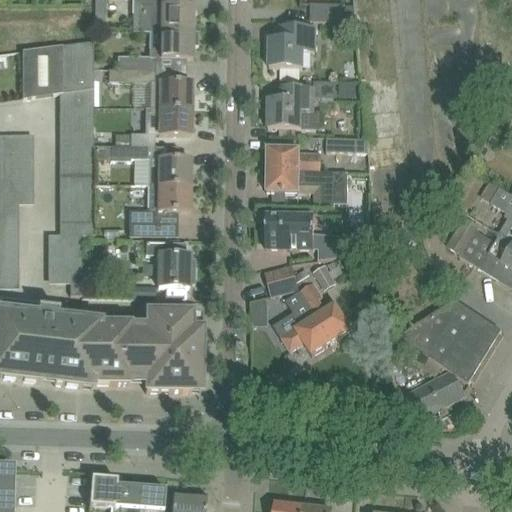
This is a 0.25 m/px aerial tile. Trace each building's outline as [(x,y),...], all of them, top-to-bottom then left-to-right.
[(132,0),(133,19),(139,19),(139,35),(161,35),(193,36),(193,35),(193,9),(169,9),(168,0),(132,0)] [(352,25),(352,9),(344,8),(344,7),(311,7),(310,24),(332,24),(352,25)] [(95,19),(94,33),(104,33),(105,20),(95,19)] [(315,55),(316,29),(276,28),(276,30),(282,30),(282,42),(270,42),(270,71),(303,71),(303,55),(315,55)] [(118,60),(117,73),(156,74),(156,61),(185,62),(192,62),(193,50),(197,50),(197,35),(193,35),(193,36),(161,35),(160,51),(149,51),(149,60),(118,60)] [(93,45),(62,50),(23,55),(23,102),(62,97),(81,94),(81,96),(93,94),(93,85),(93,73),(93,45)] [(192,112),(192,86),(156,85),(156,74),(117,73),(108,73),(108,85),(150,86),(150,112),(159,112),(192,112)] [(269,102),(268,131),(280,132),(290,132),(296,132),(301,132),(313,132),(322,132),(323,114),(315,114),(316,90),(314,90),(304,90),(303,90),(294,90),(281,89),(281,90),(281,103),(273,102),(269,102)] [(81,96),(81,108),(93,108),(93,94),(81,96)] [(81,96),(62,97),(60,239),(70,239),(82,239),(82,227),(82,215),(81,203),(82,191),(81,179),(81,167),(81,155),(81,143),(81,131),(81,120),(81,108),(81,96)] [(93,120),(93,108),(81,108),(81,120),(93,120)] [(130,138),(130,150),(154,150),(154,138),(159,138),(171,139),(191,139),(192,112),(159,112),(150,112),(145,112),(145,138),(130,138)] [(81,120),(81,131),(93,132),(93,120),(81,120)] [(93,132),(81,131),(81,143),(93,143),(93,132)] [(115,137),(115,150),(130,150),(130,138),(115,137)] [(11,139),(0,139),(0,150),(11,151),(11,139)] [(32,139),(11,139),(12,208),(18,208),(33,208),(32,139)] [(328,141),(327,154),(368,155),(367,142),(328,141)] [(81,143),(81,155),(93,155),(93,150),(93,143),(81,143)] [(0,162),(11,162),(11,151),(0,150),(0,162)] [(93,150),(93,155),(93,164),(110,164),(110,165),(130,165),(130,163),(134,163),(149,162),(148,189),(190,189),(191,163),(179,163),(178,163),(171,163),(154,162),(154,150),(130,150),(115,150),(93,150)] [(320,174),(321,157),(300,157),(300,152),(268,151),(268,173),(320,174)] [(93,164),(93,155),(81,155),(81,167),(93,167),(93,164)] [(0,162),(0,173),(11,173),(11,162),(0,162)] [(81,167),(81,179),(93,179),(93,167),(81,167)] [(0,184),(11,185),(11,173),(0,173),(0,184)] [(268,173),(267,195),(299,195),(299,191),(320,191),(320,206),(347,207),(348,186),(348,174),(320,174),(268,173)] [(94,191),(93,179),(81,179),(82,191),(94,191)] [(0,184),(0,196),(11,196),(11,185),(0,184)] [(490,184),(481,199),(491,205),(491,206),(507,216),(505,219),(508,221),(499,236),(500,236),(511,243),(511,198),(490,184)] [(129,215),(129,239),(129,242),(153,242),(165,242),(165,215),(177,215),(190,216),(190,189),(148,189),(148,215),(129,215)] [(82,191),(81,203),(94,203),(94,191),(82,191)] [(0,208),(12,208),(11,196),(0,196),(0,208)] [(94,215),(94,203),(81,203),(82,215),(94,215)] [(0,292),(19,291),(18,208),(12,208),(0,208),(0,292)] [(82,215),(82,227),(94,227),(94,215),(82,215)] [(267,219),(267,225),(264,225),(263,240),(266,240),(266,251),(319,252),(319,263),(349,260),(348,240),(314,237),(315,220),(267,219)] [(457,234),(448,249),(461,257),(460,259),(480,271),(511,291),(511,243),(500,236),(496,242),(479,231),(479,230),(465,221),(459,232),(457,234)] [(94,239),(94,227),(82,227),(82,239),(94,239)] [(48,239),(49,287),(70,287),(70,239),(60,239),(48,239)] [(82,251),(82,239),(70,239),(70,251),(82,251)] [(146,246),(146,259),(159,259),(158,291),(189,292),(189,286),(195,286),(195,270),(189,270),(189,262),(189,259),(185,259),(185,247),(168,247),(146,246)] [(70,251),(70,263),(82,263),(82,251),(70,251)] [(70,263),(70,275),(82,275),(82,263),(70,263)] [(313,276),(324,294),(335,286),(325,269),(313,276)] [(287,271),(268,276),(274,299),(293,294),(299,293),(295,278),(293,270),(287,271)] [(306,273),(295,278),(299,293),(300,295),(332,346),(352,333),(341,316),(336,307),(326,313),(320,303),(324,300),(321,296),(309,278),(306,273)] [(70,275),(70,287),(81,287),(81,275),(70,275)] [(70,287),(70,299),(82,299),(81,287),(70,287)] [(155,304),(155,291),(130,290),(130,303),(155,304)] [(312,358),(332,346),(300,295),(286,304),(294,317),(275,329),(291,354),(304,346),(312,358)] [(0,381),(41,386),(50,314),(39,312),(40,306),(0,300),(0,381)] [(485,360),(502,334),(455,303),(425,323),(485,360)] [(81,391),(84,378),(90,325),(58,322),(59,314),(50,314),(41,386),(55,387),(54,388),(81,391)] [(191,333),(191,317),(146,316),(146,330),(130,330),(129,387),(146,388),(146,396),(190,396),(190,380),(201,380),(202,333),(191,333)] [(469,387),(485,360),(425,323),(397,342),(451,376),(458,380),(469,387)] [(129,387),(130,330),(130,329),(100,328),(100,326),(90,325),(84,378),(81,391),(92,392),(93,388),(129,389),(129,387)] [(415,424),(467,399),(458,380),(451,376),(403,400),(415,424)] [(0,511),(12,511),(13,508),(13,507),(14,473),(0,472),(0,511)] [(126,511),(128,490),(123,489),(123,490),(116,489),(117,483),(91,481),(89,510),(108,511),(112,511),(126,511)] [(128,490),(126,511),(163,511),(165,493),(138,491),(128,490)] [(173,496),(172,511),(205,511),(206,499),(173,496)]
